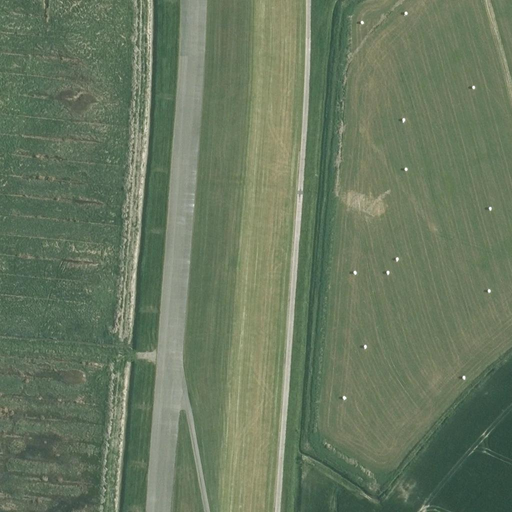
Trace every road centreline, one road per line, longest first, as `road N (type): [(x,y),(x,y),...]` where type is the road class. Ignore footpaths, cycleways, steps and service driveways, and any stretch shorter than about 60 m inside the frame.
road 1 (track): [(193,0),(186,251),(156,511)]
road 2 (track): [(278,511),(310,0)]
road 3 (track): [(175,349),(208,511)]
